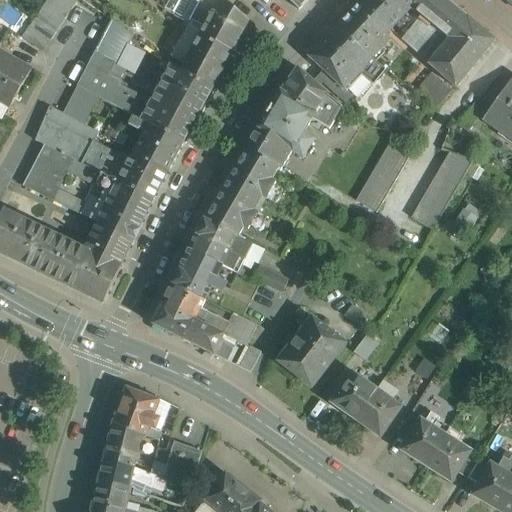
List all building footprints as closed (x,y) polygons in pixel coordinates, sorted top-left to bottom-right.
[(48,0),(31,25),(51,39),(77,0),(48,0)] [(206,0),(204,0),(193,21),(204,27),(215,5),(206,0)] [(250,23),(221,0),(218,0),(215,5),(204,27),(200,34),(232,53),(233,52),(234,52),(249,24),(249,25),(250,23)] [(308,0),(287,0),(299,11),(308,0)] [(361,0),(360,1),(391,31),(412,8),(419,0),(361,0)] [(467,17),(446,0),(419,0),(412,8),(449,39),(467,17)] [(391,31),(360,1),(337,26),(372,60),(373,59),(391,40),(386,36),(391,31)] [(449,39),(428,64),(456,89),(496,40),(467,17),(449,39)] [(131,34),(113,21),(96,52),(95,52),(115,63),(131,34)] [(51,39),(31,25),(23,37),(43,51),(51,39)] [(200,34),(189,26),(180,43),(191,50),(200,34)] [(337,26),(308,56),(328,75),(344,90),(345,89),(360,73),(372,60),(337,26)] [(232,53),(200,34),(191,50),(224,68),(232,53)] [(191,50),(180,43),(172,56),(184,64),(191,50)] [(32,69),(0,50),(0,90),(0,101),(10,107),(32,69)] [(224,68),(191,50),(184,64),(181,69),(213,88),(224,68)] [(115,63),(95,52),(77,87),(134,117),(141,121),(148,107),(139,102),(141,97),(120,85),(115,78),(109,75),(115,63)] [(386,69),(373,59),(372,60),(360,73),(374,85),(386,69)] [(148,107),(141,121),(148,125),(183,144),(213,88),(181,69),(172,64),(148,107)] [(327,94),(298,68),(280,92),(316,113),(326,95),(327,94)] [(450,89),(433,72),(416,92),(435,108),(450,89)] [(344,90),(328,75),(322,82),(341,100),(349,93),(345,89),(344,90)] [(511,79),(482,121),(511,141),(511,79)] [(78,87),(63,115),(84,125),(98,98),(78,87)] [(316,113),(280,92),(259,129),(292,151),(293,151),(303,134),(309,124),(312,119),(316,113)] [(341,108),(326,95),(316,113),(312,119),(321,124),(329,129),(341,108)] [(473,106),(458,125),(468,133),(483,114),(473,106)] [(63,115),(51,108),(46,120),(93,145),(95,143),(99,134),(84,125),(63,115)] [(141,121),(134,117),(130,125),(139,130),(141,128),(145,130),(148,125),(141,121)] [(321,124),(312,119),(309,124),(318,129),(321,124)] [(93,145),(46,120),(37,141),(46,145),(74,160),(84,165),(93,145)] [(183,144),(148,125),(145,130),(134,152),(169,171),(183,144)] [(292,151),(259,129),(246,150),(281,170),(292,151)] [(314,140),(303,134),(293,151),(303,158),(314,140)] [(129,161),(95,143),(93,145),(84,165),(118,182),(129,161)] [(46,145),(24,187),(53,201),(58,192),(68,172),(74,160),(46,145)] [(374,212),(407,158),(390,147),(356,201),(374,212)] [(246,150),(205,221),(236,237),(242,239),(282,171),(281,170),(246,150)] [(169,171),(134,152),(129,161),(118,182),(153,200),(169,171)] [(452,154),(415,216),(434,228),(473,161),(452,154)] [(84,165),(74,160),(68,172),(96,186),(87,206),(58,192),(53,201),(98,223),(118,182),(84,165)] [(153,200),(118,182),(98,223),(134,240),(153,200)] [(58,238),(3,211),(0,217),(0,252),(42,273),(58,238)] [(205,221),(204,221),(197,235),(198,236),(190,250),(222,266),(227,269),(231,260),(226,257),(236,237),(205,221)] [(134,240),(98,223),(84,251),(58,238),(42,273),(104,303),(121,268),(120,268),(134,240)] [(222,266),(190,250),(181,270),(180,269),(172,284),(173,285),(205,300),(212,287),(217,289),(225,273),(220,270),(222,266)] [(277,278),(259,269),(254,279),(272,288),(277,278)] [(205,300),(173,285),(164,305),(213,329),(219,318),(201,309),(205,300)] [(164,305),(163,305),(153,325),(214,356),(217,349),(219,350),(223,342),(221,341),(224,335),(213,329),(164,305)] [(257,325),(235,314),(224,335),(247,346),(257,325)] [(312,317),(281,357),(315,383),(346,344),(312,317)] [(367,336),(354,353),(365,362),(378,344),(367,336)] [(250,348),(240,368),(250,373),(261,353),(250,348)] [(353,373),(333,402),(357,419),(377,391),(353,373)] [(160,401),(126,388),(113,424),(143,436),(153,440),(157,430),(161,420),(154,417),(160,401)] [(400,407),(377,391),(357,419),(380,436),(400,407)] [(181,411),(160,401),(154,417),(161,420),(157,430),(173,435),(181,411)] [(426,423),(421,420),(420,421),(407,441),(402,450),(427,466),(450,429),(438,421),(440,418),(432,413),(426,423)] [(411,414),(397,435),(407,441),(420,421),(411,414)] [(143,436),(113,424),(103,462),(134,470),(143,436)] [(462,437),(450,429),(427,466),(451,481),(457,472),(470,451),(458,443),(462,437)] [(202,453),(174,444),(166,466),(169,467),(164,481),(189,491),(202,453)] [(470,451),(457,472),(468,478),(480,458),(470,451)] [(478,485),(473,494),(498,509),(511,486),(511,456),(509,461),(504,458),(498,468),(491,464),(478,485)] [(480,458),(468,478),(478,485),(491,464),(480,458)] [(134,470),(103,462),(99,481),(130,488),(132,481),(134,470)] [(156,478),(134,470),(132,481),(153,489),(156,478)] [(261,502),(226,474),(205,501),(219,511),(252,511),(260,503),(261,502)] [(123,511),(130,488),(99,481),(91,511),(123,511)] [(511,511),(511,486),(498,509),(503,511),(511,511)] [(219,511),(205,501),(196,511),(219,511)] [(252,511),(271,511),(260,503),(252,511)]
